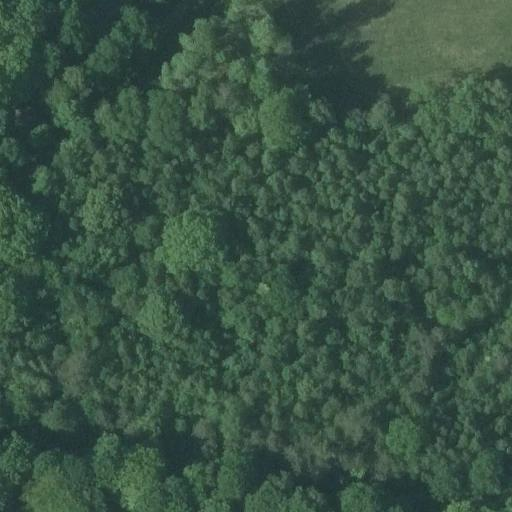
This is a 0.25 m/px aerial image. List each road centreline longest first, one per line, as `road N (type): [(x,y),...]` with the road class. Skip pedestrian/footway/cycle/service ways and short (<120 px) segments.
road 1 (track): [(189,511),(0,483)]
road 2 (secondary): [(0,146),(117,0)]
